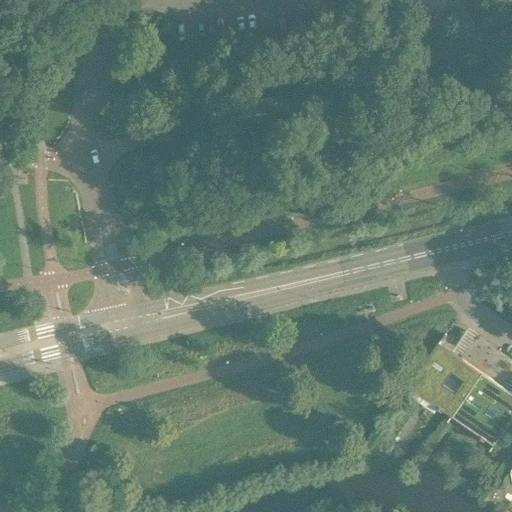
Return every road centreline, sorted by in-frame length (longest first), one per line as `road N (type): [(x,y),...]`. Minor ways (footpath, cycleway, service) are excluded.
road 1 (secondary): [(132,332),(384,270),(434,250)]
road 2 (secondary): [(434,250),(144,308)]
road 3 (unclassified): [(144,308),(102,194),(79,156)]
road 4 (unclassified): [(116,0),(89,67),(79,156)]
road 5 (unclassified): [(79,156),(107,315)]
road 6 (secondary): [(0,364),(132,332)]
